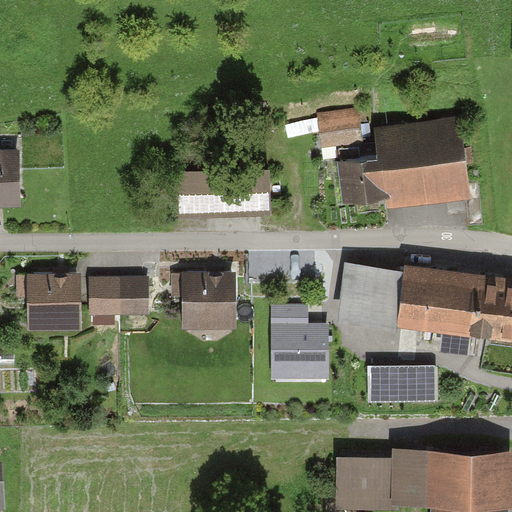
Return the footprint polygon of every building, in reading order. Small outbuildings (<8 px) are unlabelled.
[(319,115),(324,148),(364,142),(359,109),(319,115)] [(376,127),(385,208),(473,198),(464,117),(376,127)] [(0,152),(0,204),(19,205),(18,152),(0,152)] [(176,168),(177,217),(273,215),(272,166),(176,168)] [(511,282),(348,264),(342,321),(511,340),(511,282)] [(181,273),(181,328),(235,328),(235,273),(181,273)] [(79,275),(26,276),(27,331),(79,330),(79,275)] [(150,276),(88,276),(89,314),(151,313),(150,276)] [(308,305),(275,304),(274,379),(328,380),(329,323),(308,323),(308,305)] [(376,366),(376,402),(445,401),(444,365),(376,366)] [(510,511),(511,511),(511,449),(394,450),(395,459),(337,459),(337,511),(428,511),(431,511),(430,511),(510,511)] [(0,509),(8,509),(5,465),(0,465),(0,509)]
